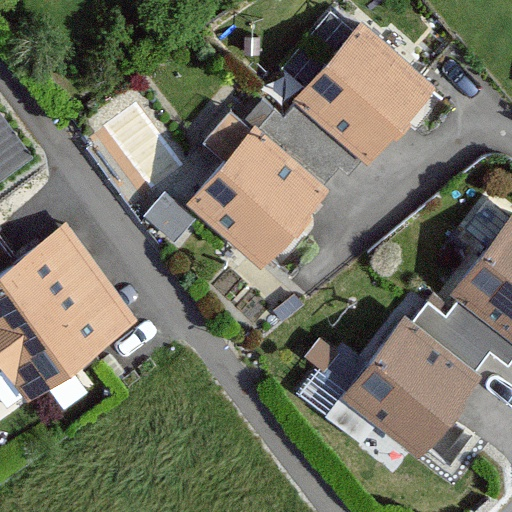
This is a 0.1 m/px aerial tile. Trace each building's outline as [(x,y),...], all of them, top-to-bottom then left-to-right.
[(351,161),(422,84),(339,7),(268,84),(351,161)] [(244,262),(316,183),(238,112),(165,192),(244,262)] [(0,137),(0,163),(12,155),(0,137)] [(511,353),(511,352),(511,208),(502,201),(431,287),(511,353)] [(0,393),(11,408),(121,325),(42,220),(0,250),(0,393)] [(407,449),(469,368),(385,304),(323,386),(407,449)]
